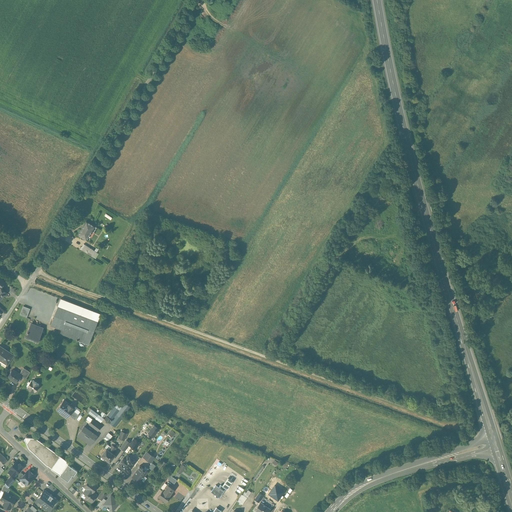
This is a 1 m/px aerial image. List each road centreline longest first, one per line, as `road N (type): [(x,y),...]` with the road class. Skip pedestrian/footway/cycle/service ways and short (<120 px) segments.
road 1 (track): [(511,419),(426,415),(36,270)]
road 2 (primary): [(494,441),(420,194),(377,0)]
road 3 (residential): [(196,0),(0,326)]
road 4 (secondary): [(158,511),(11,405)]
road 5 (primary): [(331,511),(377,477),(494,441)]
